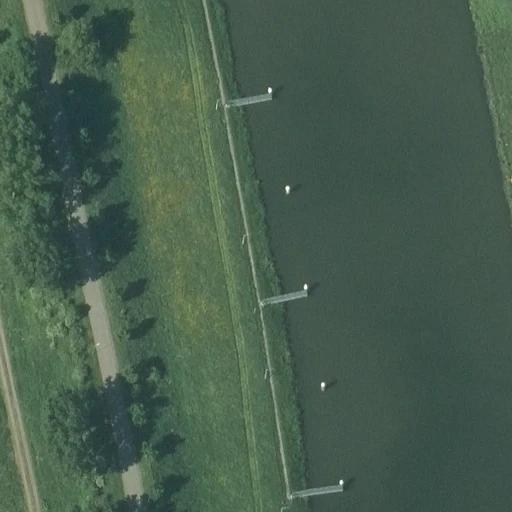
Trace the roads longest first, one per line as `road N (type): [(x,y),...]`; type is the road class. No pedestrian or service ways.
road 1 (unclassified): [(138,511),(31,0)]
road 2 (track): [(30,511),(0,361)]
